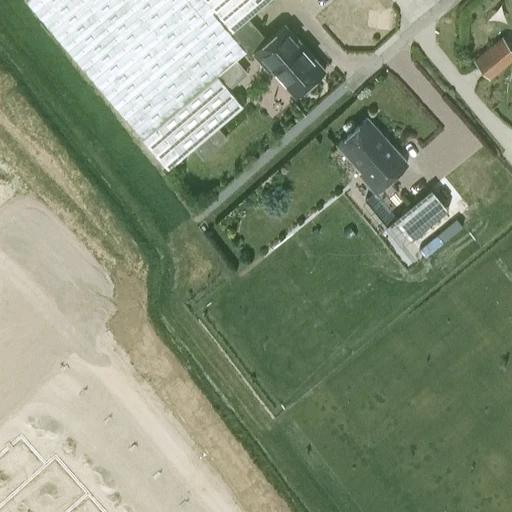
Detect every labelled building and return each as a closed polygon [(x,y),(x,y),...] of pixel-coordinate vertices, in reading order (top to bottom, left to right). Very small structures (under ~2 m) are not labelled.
[(30,0),(30,1),(168,168),(244,105),(228,87),(247,71),(238,60),(247,52),(251,57),(254,54),(268,42),(246,17),(266,0),(30,0)] [(370,29),(395,28),(394,10),(369,11),(370,29)] [(269,70),(271,68),(295,96),(325,70),(286,26),(268,42),(254,54),(269,70)] [(511,47),(504,38),(476,61),(489,76),(511,57),(511,47)] [(368,118),(338,144),(362,172),(361,174),(376,191),(407,162),(368,118)] [(397,216),(394,218),(411,239),(449,209),(432,188),(397,216)] [(0,453),(0,467),(28,442),(21,435),(0,453)] [(110,511),(56,452),(0,502),(0,511),(110,511)]
